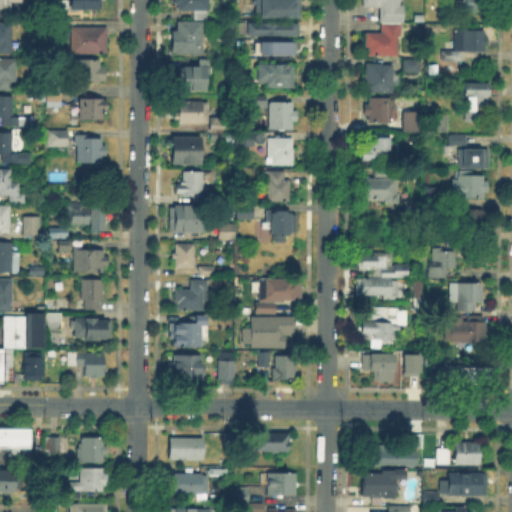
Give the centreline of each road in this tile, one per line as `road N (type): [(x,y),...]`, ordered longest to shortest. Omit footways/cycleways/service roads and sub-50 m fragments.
road 1 (residential): [(511,407),(0,403)]
road 2 (residential): [(325,511),(328,0)]
road 3 (residential): [(136,511),(137,0)]
